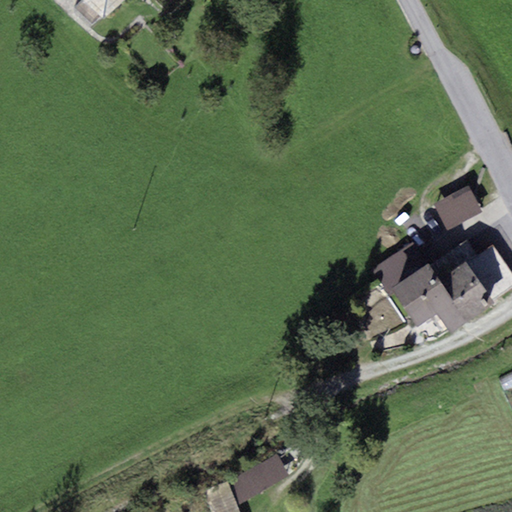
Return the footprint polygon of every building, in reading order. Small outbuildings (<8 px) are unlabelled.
[(84,0),(106,20),(124,0),(84,0)] [(470,188),(436,205),(449,230),(483,213),(470,188)] [(430,266),(416,243),(374,269),(390,292),(394,290),(430,266)] [(438,314),(452,334),(495,305),(493,302),(511,289),(511,273),(493,246),(441,282),(430,266),(394,290),(419,327),(438,314)] [(279,455),(230,481),(239,505),(290,477),(279,455)] [(242,511),(239,505),(230,481),(205,490),(213,511),(242,511)]
